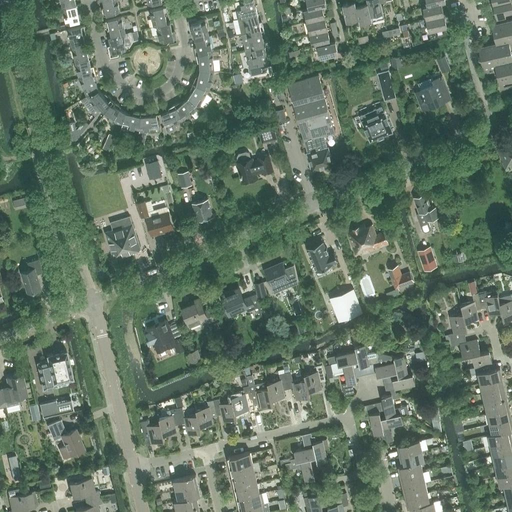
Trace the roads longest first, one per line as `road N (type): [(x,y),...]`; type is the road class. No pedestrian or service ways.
road 1 (residential): [(92,299),(511,121)]
road 2 (residential): [(175,0),(185,48),(175,78),(149,95),(104,66),(88,0)]
road 3 (residential): [(133,467),(92,299)]
road 4 (residential): [(206,450),(345,420)]
